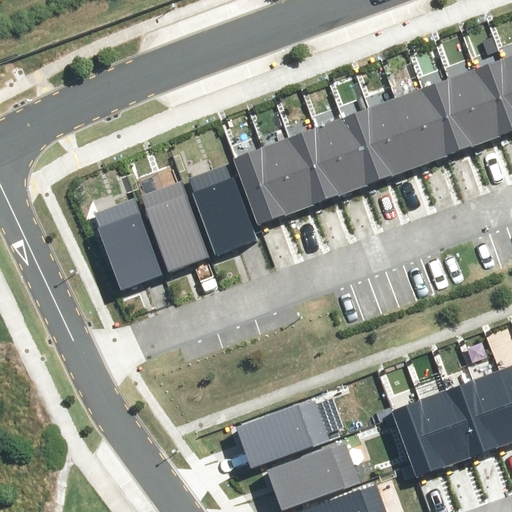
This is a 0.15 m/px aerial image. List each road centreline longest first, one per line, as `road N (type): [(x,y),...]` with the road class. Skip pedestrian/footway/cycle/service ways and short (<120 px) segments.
road 1 (residential): [(511,188),(81,356)]
road 2 (residential): [(0,129),(344,0)]
road 3 (residential): [(81,356),(180,511)]
road 4 (residential): [(0,199),(81,356)]
